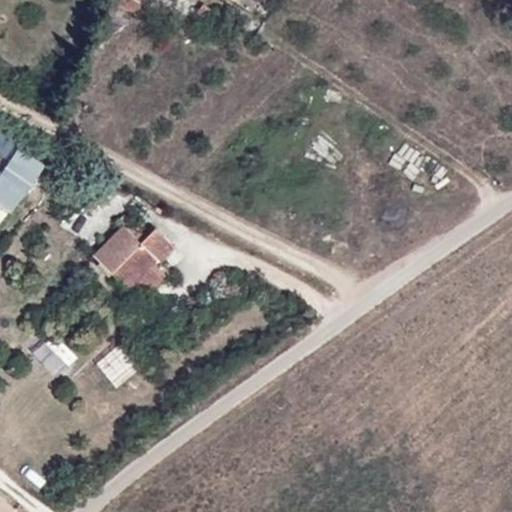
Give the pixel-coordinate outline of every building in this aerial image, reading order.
[(105,0),(123,9),(127,0),(105,0)] [(224,0),(239,9),(244,0),(224,0)] [(0,146),(12,154),(24,134),(0,119),(0,146)] [(22,197),(23,198),(41,172),(15,154),(0,175),(0,212),(6,217),(22,197)] [(117,232),(86,261),(121,299),(153,272),(156,275),(173,259),(153,235),(144,243),(122,219),(114,227),(117,232)] [(153,272),(121,299),(131,309),(163,283),(156,275),(153,272)] [(36,347),(60,375),(81,357),(57,329),(36,347)]
